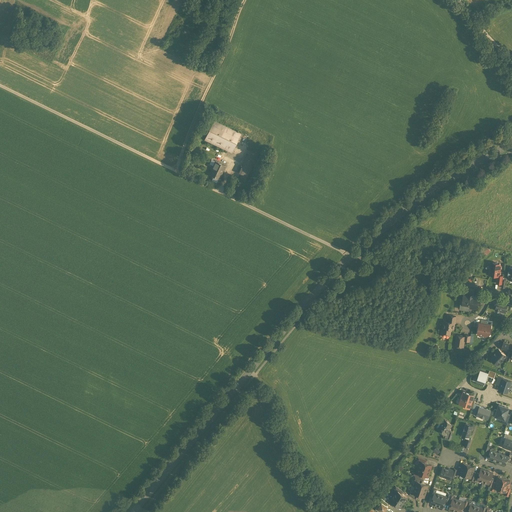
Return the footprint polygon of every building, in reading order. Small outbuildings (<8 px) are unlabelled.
[(241,133),(213,120),(204,139),(232,152),(241,133)] [(249,149),(241,166),(249,170),(257,153),(249,149)] [(225,165),(215,161),(213,166),(209,173),(214,176),(214,174),(219,177),(218,178),(219,178),(225,165)] [(249,170),(241,166),(238,172),(246,176),(249,170)] [(500,264),(493,263),(492,267),(490,268),(489,274),(495,275),(497,275),(500,276),(500,275),(500,272),(501,265),(500,264)] [(466,307),(471,308),(473,296),(464,295),(463,307),(466,308),(466,307)] [(481,297),(473,296),(471,308),(477,308),(477,303),(480,303),(481,297)] [(506,302),(498,300),(497,304),(495,306),(496,307),(495,309),(496,310),(499,311),(500,310),(506,312),(506,310),(508,304),(508,302),(506,301),(506,302)] [(443,327),(451,328),(454,329),(454,322),(448,321),(444,321),(443,327)] [(481,323),(479,323),(478,334),(484,335),(485,334),(488,334),(490,333),(491,325),(487,324),(481,323)] [(451,328),(443,327),(442,335),(443,336),(448,337),(450,336),(451,328)] [(464,336),(457,335),(456,343),(457,344),(459,344),(459,345),(459,346),(462,347),(462,346),(463,346),(464,340),(465,336),(464,336)] [(506,356),(499,349),(491,358),(495,362),(496,360),(500,364),(506,356)] [(488,376),(489,372),(480,370),(477,378),(486,381),(488,376)] [(496,372),(490,370),(489,372),(488,376),(494,378),(496,372)] [(500,386),(503,378),(504,379),(504,378),(498,376),(495,384),(500,385),(500,386)] [(500,386),(500,385),(498,390),(508,393),(511,382),(511,381),(504,379),(503,378),(500,386)] [(470,393),(463,391),(458,403),(464,405),(464,407),(470,409),(470,408),(473,399),(474,395),(470,394),(470,393)] [(480,405),(474,403),(473,408),(471,412),(477,414),(479,407),(480,405)] [(510,408),(499,404),(497,410),(494,409),(492,415),(501,419),(500,422),(507,425),(509,420),(510,415),(508,414),(510,408)] [(491,410),(479,407),(477,414),(477,416),(488,419),(491,410)] [(437,429),(444,435),(449,429),(452,425),(445,419),(437,429)] [(467,439),(469,439),(472,428),(473,429),(474,426),(466,423),(461,437),(467,439)] [(449,429),(444,435),(445,435),(444,438),(450,440),(453,431),(449,429)] [(511,439),(505,438),(502,447),(511,450),(511,439)] [(488,458),(497,461),(499,453),(491,450),(489,455),(488,458)] [(499,453),(497,461),(506,465),(507,461),(508,456),(499,453)] [(419,467),(430,471),(432,464),(425,462),(421,460),(420,462),(419,467)] [(469,465),(463,462),(461,468),(459,474),(465,476),(469,465)] [(475,467),(469,465),(465,476),(471,478),(473,472),(475,467)] [(422,475),(428,477),(430,471),(419,467),(417,472),(417,473),(422,475)] [(449,480),(451,479),(451,477),(454,470),(450,469),(450,470),(442,468),(441,471),(442,472),(441,475),(447,477),(447,479),(449,480)] [(487,471),(481,469),(479,474),(477,480),(483,482),(487,471)] [(493,473),(487,471),(483,482),(489,484),(491,478),(493,473)] [(504,479),(498,477),(496,483),(494,488),(500,490),(504,479)] [(510,481),(504,479),(500,490),(506,492),(508,487),(510,481)] [(415,487),(426,491),(428,485),(422,482),(417,481),(417,482),(415,487)] [(419,495),(424,497),(426,491),(415,487),(413,493),(419,495)] [(394,496),(403,502),(407,497),(401,493),(397,491),(394,496)] [(419,495),(413,493),(409,492),(408,495),(417,500),(419,495)] [(431,503),(437,505),(441,494),(434,492),(431,503)] [(441,494),(437,505),(443,507),(447,496),(441,494)] [(395,504),(400,508),(403,502),(394,496),(390,501),(395,504)] [(449,509),(455,511),(459,499),(453,497),(449,509)] [(387,498),(385,502),(388,504),(393,507),(395,504),(390,501),(387,498)] [(461,511),(465,501),(459,499),(455,511),(458,511),(461,511)] [(386,511),(388,509),(387,508),(384,511),(381,511),(378,509),(381,504),(380,503),(375,510),(379,511),(386,511)] [(378,509),(381,511),(384,511),(387,508),(388,507),(387,506),(382,503),(381,504),(378,509)] [(474,511),(477,505),(470,503),(467,511),(474,511)]
